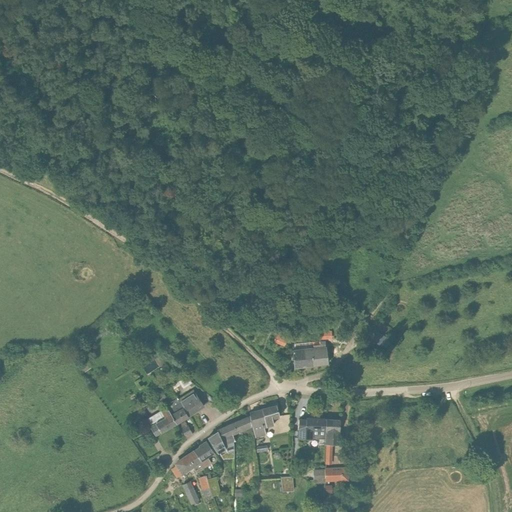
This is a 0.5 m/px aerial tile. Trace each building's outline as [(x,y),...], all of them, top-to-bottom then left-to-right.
[(349,318),(358,324),(362,317),(353,311),(349,318)] [(349,318),(342,328),(337,336),(346,341),(358,324),(349,318)] [(366,334),(386,347),(390,340),(370,327),(366,334)] [(273,342),(284,347),(288,336),(278,332),(273,342)] [(328,364),(326,347),(320,348),(313,349),(292,351),(294,367),(328,364)] [(192,383),(185,377),(179,381),(185,388),(189,385),(192,383)] [(203,406),(198,398),(193,390),(178,400),(177,399),(188,416),(203,406)] [(166,397),(163,393),(162,392),(155,398),(156,399),(159,402),(166,397)] [(177,423),(188,416),(177,399),(169,403),(170,405),(167,407),(168,409),(177,423)] [(279,418),(279,416),(276,406),(262,409),(250,413),(249,413),(250,416),(251,425),(252,425),(255,437),(256,437),(266,435),(263,427),(274,424),(273,419),(279,418)] [(155,436),(176,423),(168,409),(167,407),(147,419),(151,427),(150,427),(155,436)] [(224,446),(232,443),(233,442),(235,441),(233,435),(251,427),(251,425),(250,416),(217,430),(217,431),(224,446)] [(313,439),(313,430),(326,431),(326,430),(326,419),(306,418),(306,420),(298,420),(298,438),(313,439)] [(326,430),(326,431),(325,465),(332,465),(332,445),(339,445),(339,431),(340,431),(340,420),(326,419),(326,430)] [(186,438),(192,434),(185,422),(178,426),(186,438)] [(132,434),(127,427),(123,430),(128,436),(132,434)] [(234,450),(233,446),(232,443),(224,446),(217,431),(207,438),(213,446),(218,454),(219,453),(223,459),(234,459),(234,450)] [(213,454),(211,450),(206,441),(199,446),(200,448),(194,452),(200,462),(203,470),(212,465),(208,457),(213,454)] [(203,470),(200,462),(194,452),(176,464),(182,473),(190,468),(192,466),(197,474),(203,470)] [(348,481),(348,466),(324,467),(324,469),(313,470),(313,481),(314,481),(314,483),(325,483),(325,481),(348,481)] [(207,479),(206,476),(198,478),(204,499),(213,497),(207,479)] [(211,478),(207,479),(213,497),(221,494),(216,476),(211,478)] [(292,476),(281,477),(282,492),(293,491),(292,476)] [(197,484),(192,486),(189,482),(182,485),(191,504),(193,503),(195,507),(203,504),(201,499),(202,499),(197,484)]
